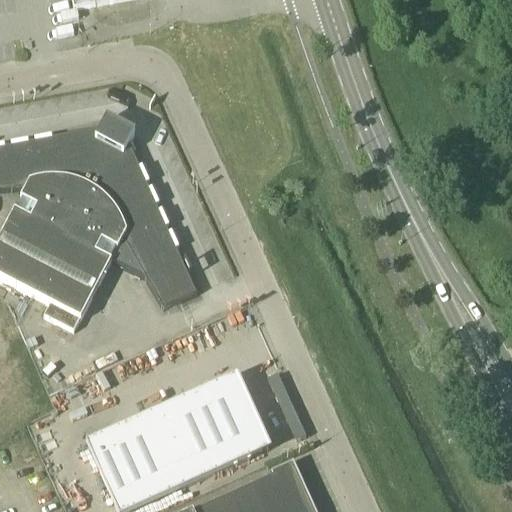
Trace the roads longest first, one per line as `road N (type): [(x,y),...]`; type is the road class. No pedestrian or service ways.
road 1 (unclassified): [(363,511),(166,77),(150,64),(123,63),(0,85)]
road 2 (secondary): [(326,0),(419,236)]
road 3 (secondary): [(419,236),(511,433)]
road 4 (secondary): [(511,375),(419,236)]
